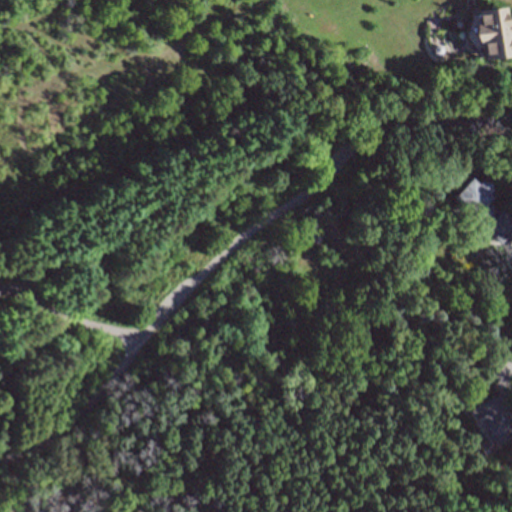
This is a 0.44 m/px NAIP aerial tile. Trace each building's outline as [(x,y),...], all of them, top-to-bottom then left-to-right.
[(504,7),(506,23),(510,22),(511,34),(511,54),(510,55),(510,56),(480,60),(477,44),(475,45),(467,37),(472,24),(475,24),(473,11),(504,7)] [(368,63),(376,72),(366,80),(358,70),(368,63)] [(468,180),(475,186),(478,183),(486,185),(488,193),(485,196),(489,200),(486,203),(496,213),(500,210),(511,222),(511,230),(497,245),(486,233),(483,236),(474,227),(473,229),(462,219),(464,217),(448,201),(468,180)] [(305,224),(323,230),(319,243),(301,237),(305,224)] [(496,394),(511,428),(511,436),(487,448),(468,408),(496,394)]
